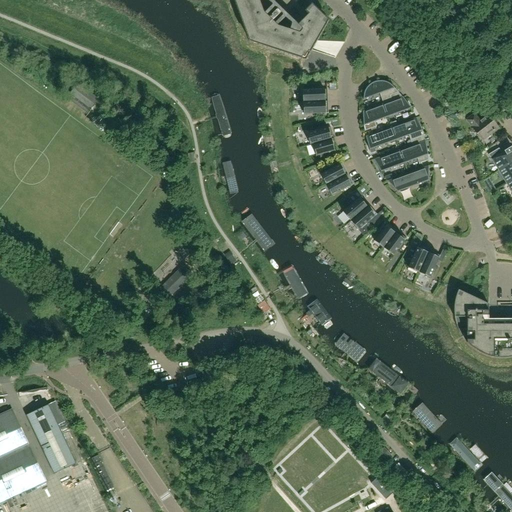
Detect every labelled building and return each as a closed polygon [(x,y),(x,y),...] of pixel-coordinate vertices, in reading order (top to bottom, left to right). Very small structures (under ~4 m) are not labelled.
[(294,0),(233,0),(249,42),(301,59),(306,61),(329,21),(312,5),(306,11),(294,0)] [(214,91),(191,59),(183,64),(206,97),(214,91)] [(399,93),(395,88),(394,88),(394,87),(393,87),(393,86),(392,86),(392,85),(391,85),(391,84),(390,84),(390,83),(389,83),(388,83),(387,82),(386,82),(385,82),(385,81),(384,81),(383,81),(382,81),(381,81),(380,81),(379,81),(378,81),(377,81),(376,82),(375,82),(374,82),(373,83),(372,83),(371,84),(370,84),(370,85),(369,85),(369,86),(368,86),(368,87),(367,87),(367,88),(366,89),(366,90),(365,90),(365,91),(365,92),(364,92),(364,93),(364,94),(363,100),(380,94),(383,104),(392,101),(390,95),(392,95),(397,93),(398,93),(399,93)] [(78,88),(71,97),(86,109),(93,101),(78,88)] [(328,101),(327,90),(303,91),(303,103),(328,101)] [(411,109),(403,97),(402,97),(392,101),(383,104),(383,105),(387,117),(411,109)] [(230,136),(217,98),(207,102),(220,139),(230,136)] [(328,113),(328,101),(303,103),(304,115),(328,113)] [(376,127),(375,122),(387,117),(383,105),(368,110),(363,112),(363,111),(365,131),(366,131),(371,129),(376,127)] [(482,141),(498,128),(488,115),(479,121),(474,115),(467,120),(473,127),(472,127),(482,141)] [(397,125),(396,121),(390,123),(392,128),(391,128),(396,140),(408,136),(410,141),(423,136),(424,136),(422,131),(417,118),(416,118),(416,119),(414,119),(397,125)] [(307,134),(310,145),(313,144),(313,145),(334,139),(331,127),(307,134)] [(365,136),(370,150),(374,148),(396,140),(391,128),(378,133),(373,134),(366,137),(366,136),(365,136)] [(467,134),(471,140),(476,137),(471,131),(467,134)] [(337,150),(334,139),(313,145),(316,156),(337,150)] [(425,142),(423,142),(422,142),(419,144),(400,151),(404,163),(417,159),(419,164),(428,160),(428,161),(428,155),(425,141),(425,142)] [(499,148),(488,155),(492,161),(495,159),(501,170),(511,162),(511,147),(502,153),(499,148)] [(374,159),(374,160),(381,172),(404,163),(400,151),(377,159),(375,160),(374,159)] [(506,177),(503,179),(506,184),(511,179),(511,162),(501,170),(506,177)] [(326,185),(348,174),(342,163),(321,175),(326,185)] [(388,182),(397,192),(428,181),(429,166),(388,182)] [(332,196),(354,185),(348,174),(326,185),(332,196)] [(317,200),(328,200),(327,189),(317,189),(317,200)] [(257,226),(236,192),(228,197),(248,231),(257,226)] [(361,196),(343,212),(351,221),(369,205),(361,196)] [(369,205),(351,221),(358,230),(364,236),(386,213),(383,209),(377,214),(369,205)] [(487,229),(492,224),(489,221),(484,225),(487,229)] [(349,224),(342,230),(351,242),(359,236),(349,224)] [(382,251),(397,231),(387,224),(372,244),(382,251)] [(392,258),(406,238),(397,231),(382,251),(392,258)] [(419,273),(429,251),(418,246),(408,268),(419,273)] [(226,254),(224,255),(235,271),(241,267),(230,251),(226,254)] [(430,278),(440,256),(429,251),(419,273),(430,278)] [(299,283),(274,252),(266,258),(291,289),(299,283)] [(153,290),(145,297),(160,313),(171,303),(167,299),(193,275),(184,264),(155,291),(153,290)] [(489,316),(489,304),(458,290),(457,293),(456,297),(455,298),(455,300),(455,302),(454,303),(454,307),(454,310),(454,314),(454,317),(455,321),(456,324),(456,326),(457,329),(458,330),(459,332),(461,335),(462,338),(463,339),(466,342),(468,344),(469,346),(472,348),(473,349),(476,351),(479,353),(482,354),(484,355),(487,356),(489,357),(492,357),(495,358),(499,358),(502,358),(504,358),(506,358),(509,358),(511,357),(511,324),(484,324),(484,321),(484,319),(482,319),(482,315),(489,316)] [(256,292),(253,295),(257,303),(261,301),(256,292)] [(260,304),(257,305),(262,312),(263,314),(265,312),(270,309),(265,300),(264,301),(260,304)] [(337,332),(311,301),(304,308),(330,338),(337,332)] [(366,358),(343,346),(339,355),(361,366),(366,358)] [(423,413),(395,384),(388,391),(416,420),(423,413)] [(65,421),(56,402),(47,406),(57,425),(65,421)] [(75,463),(47,406),(27,416),(54,473),(75,463)] [(0,503),(46,481),(11,409),(0,414),(0,503)] [(382,419),(381,419),(386,424),(391,419),(387,414),(386,415),(382,419)] [(391,419),(386,424),(389,428),(390,427),(394,423),(391,419)] [(460,453),(432,424),(425,431),(453,460),(460,453)] [(382,449),(378,452),(388,462),(392,459),(394,457),(384,447),(382,449)] [(114,488),(98,455),(91,459),(107,491),(114,488)] [(495,492),(468,463),(460,470),(488,499),(495,492)] [(80,488),(86,502),(99,497),(93,483),(80,488)] [(511,511),(511,509),(497,494),(490,501),(500,511),(511,511)]
